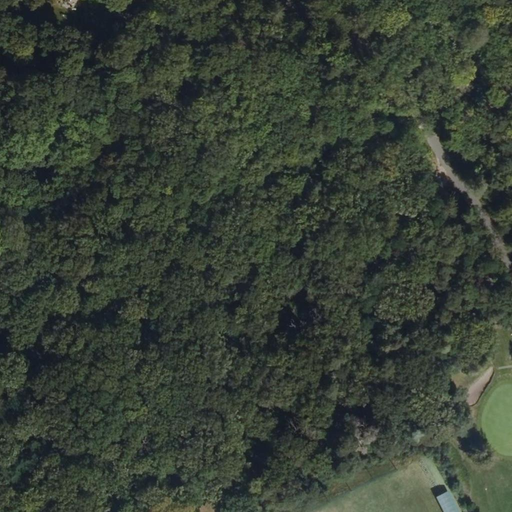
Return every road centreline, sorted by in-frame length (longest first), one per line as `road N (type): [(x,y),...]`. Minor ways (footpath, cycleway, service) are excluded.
road 1 (track): [(511,96),(441,159),(364,267),(161,511)]
road 2 (track): [(0,166),(132,0)]
